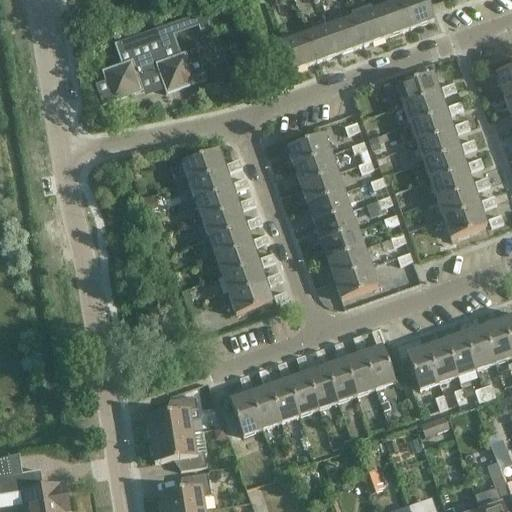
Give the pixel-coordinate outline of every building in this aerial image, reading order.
[(424,0),(409,0),(399,4),(409,32),(433,23),(424,0)] [(399,4),(376,12),(386,40),(409,32),(399,4)] [(376,12),(352,20),(362,48),(386,40),(376,12)] [(199,33),(210,29),(204,14),(194,18),(199,33)] [(352,20),(329,28),(339,57),(362,48),(352,20)] [(187,64),(184,55),(175,58),(172,49),(177,47),(170,26),(114,46),(120,66),(101,73),(104,83),(94,87),(102,108),(142,93),(139,83),(158,76),(165,96),(206,82),(198,60),(187,64)] [(329,28),(306,36),(316,65),(339,57),(329,28)] [(316,65),(306,36),(281,44),(292,73),(316,65)] [(511,70),(494,77),(501,96),(511,92),(511,70)] [(395,90),(402,110),(438,97),(431,77),(395,90)] [(443,99),(456,95),(453,87),(440,91),(443,99)] [(511,92),(501,96),(508,115),(511,113),(511,92)] [(438,97),(402,110),(409,129),(445,116),(438,97)] [(450,118),(462,114),(459,105),(447,110),(450,118)] [(445,116),(409,129),(415,147),(452,134),(445,116)] [(457,137),(469,133),(466,124),(454,129),(457,137)] [(346,138),(358,134),(355,126),(343,130),(346,138)] [(452,134),(415,147),(422,166),(459,153),(452,134)] [(286,151),(293,170),(330,158),(323,137),(286,151)] [(376,141),(367,144),(372,156),(381,153),(376,141)] [(463,156),(476,151),(473,143),(460,148),(463,156)] [(353,158),(365,153),(362,145),(350,149),(353,158)] [(181,166),(188,186),(225,173),(218,153),(181,166)] [(459,153),(422,166),(429,185),(465,172),(459,153)] [(330,158),(293,170),(300,189),(337,176),(330,158)] [(470,175),(482,170),(480,162),(467,166),(470,175)] [(229,176),(242,171),(239,163),(226,167),(229,176)] [(359,177),(372,172),(369,164),(357,168),(359,177)] [(465,172),(429,185),(435,204),(472,191),(465,172)] [(225,173),(188,186),(195,204),(231,192),(225,173)] [(337,176),(300,189),(306,208),(343,195),(337,176)] [(384,189),(381,181),(376,183),(369,186),(372,194),(384,189)] [(477,194),(489,189),(486,181),(474,185),(477,194)] [(236,194),(248,190),(245,182),(233,186),(236,194)] [(472,191),(435,204),(442,222),(479,209),(472,191)] [(231,192),(195,204),(202,223),(238,210),(231,192)] [(343,195),(306,208),(313,227),(350,214),(343,195)] [(483,212),(496,208),(493,200),(481,204),(483,212)] [(242,213),(255,209),(252,201),(240,205),(242,213)] [(379,213),(391,209),(388,201),(376,205),(379,213)] [(479,209),(442,222),(449,242),(486,229),(479,209)] [(238,210),(202,223),(208,242),(244,229),(238,210)] [(350,214),(313,227),(319,246),(356,233),(350,214)] [(249,232),(262,228),(259,219),(246,224),(249,232)] [(386,232),(398,228),(395,219),(383,224),(386,232)] [(490,231),(503,227),(500,219),(487,223),(490,231)] [(244,229),(208,242),(215,261),(251,248),(244,229)] [(356,233),(319,246),(326,265),(363,252),(356,233)] [(256,251),(268,247),(265,238),(253,243),(256,251)] [(392,251),(404,246),(401,238),(389,243),(392,251)] [(251,248),(215,261),(222,279),(258,267),(251,248)] [(363,252),(326,265),(332,283),(369,270),(363,252)] [(262,270),(275,265),(272,257),(260,262),(262,270)] [(399,270),(411,265),(408,257),(396,261),(399,270)] [(258,267),(222,279),(228,298),(264,285),(258,267)] [(369,270),(332,283),(339,303),(376,290),(369,270)] [(269,289),(282,284),(279,276),(266,280),(269,289)] [(264,285),(228,298),(235,318),(271,305),(264,285)] [(276,308),(288,303),(285,295),(273,299),(276,308)] [(511,319),(500,324),(511,357),(511,319)] [(511,357),(500,324),(481,330),(494,367),(511,360),(511,357)] [(481,330),(463,337),(476,373),(494,367),(481,330)] [(375,348),(383,345),(379,333),(371,336),(375,348)] [(463,337),(444,344),(457,380),(476,373),(463,337)] [(356,354),(365,351),(360,339),(352,342),(356,354)] [(444,344),(425,350),(438,387),(457,380),(444,344)] [(337,361),(346,358),(341,346),(333,349),(337,361)] [(381,349),(361,356),(374,392),(394,385),(381,349)] [(438,387),(425,350),(405,358),(418,394),(438,387)] [(319,368),(327,365),(323,353),(314,356),(319,368)] [(361,356),(343,362),(356,399),(374,392),(361,356)] [(300,374),(308,371),(304,359),(295,362),(300,374)] [(343,362),(324,369),(337,406),(356,399),(343,362)] [(281,381),(289,378),(285,366),(277,369),(281,381)] [(324,369),(305,376),(318,412),(337,406),(324,369)] [(262,388),(270,385),(266,373),(258,376),(262,388)] [(305,376),(287,382),(299,419),(318,412),(305,376)] [(243,394),(251,391),(247,379),(239,382),(243,394)] [(287,382),(268,389),(281,426),(299,419),(287,382)] [(490,388),(482,391),(486,403),(494,400),(490,388)] [(268,389),(249,396),(262,432),(281,426),(268,389)] [(482,391),(474,394),(478,406),(486,403),(482,391)] [(453,395),(458,407),(466,404),(461,392),(453,395)] [(262,432),(249,396),(229,403),(234,417),(242,439),(262,432)] [(511,398),(497,404),(501,417),(511,413),(511,398)] [(147,429),(145,430),(147,439),(149,439),(149,442),(192,436),(190,422),(198,421),(195,399),(169,403),(170,415),(146,418),(147,429)] [(447,411),(443,399),(434,402),(439,414),(447,411)] [(444,419),(420,427),(424,440),(449,432),(444,419)] [(192,436),(149,442),(150,446),(148,447),(150,457),(152,457),(153,466),(178,462),(179,474),(205,470),(203,457),(205,457),(202,434),(192,436)] [(502,442),(489,448),(499,472),(511,467),(502,442)] [(40,473),(19,476),(16,458),(0,461),(0,497),(23,494),(25,511),(67,511),(64,486),(43,490),(40,473)] [(360,472),(369,498),(383,493),(374,467),(360,472)] [(158,496),(159,506),(157,507),(157,511),(203,511),(201,500),(209,499),(206,476),(180,480),(182,492),(158,496)] [(495,492),(474,499),(478,511),(504,511),(502,506),(511,503),(501,478),(491,481),(495,492)] [(338,511),(336,503),(327,506),(328,511),(338,511)]
